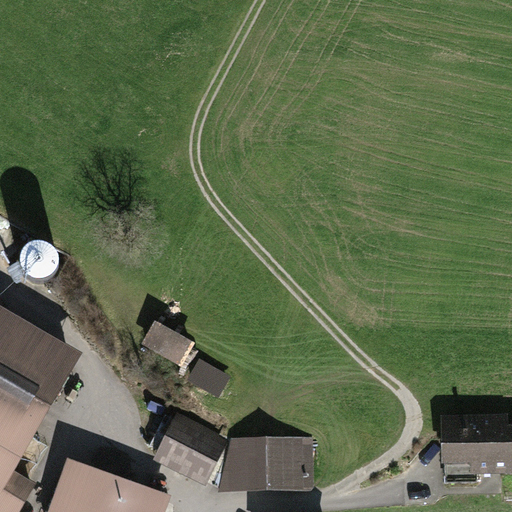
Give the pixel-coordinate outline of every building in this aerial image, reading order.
[(29,243),(23,273),(55,280),(62,250),(29,243)] [(0,313),(0,511),(31,511),(42,494),(17,479),(84,362),(0,313)] [(172,342),(152,383),(194,405),(215,364),(172,342)] [(171,410),(151,451),(209,479),(229,438),(171,410)] [(499,421),(451,423),(452,484),(511,482),(511,435),(499,436),(499,421)] [(306,440),(239,441),(229,485),(307,486),(306,440)] [(169,511),(172,505),(70,467),(54,511),(169,511)]
